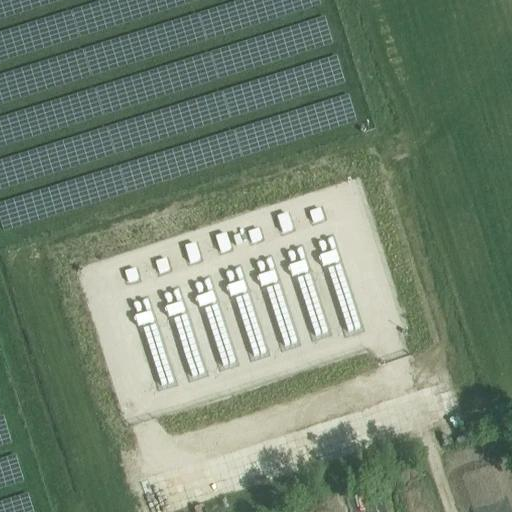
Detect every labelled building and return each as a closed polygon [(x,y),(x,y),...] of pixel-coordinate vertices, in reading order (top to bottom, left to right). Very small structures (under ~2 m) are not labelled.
[(320,211),(310,214),(313,223),(323,220),(320,211)] [(287,216),(277,219),(282,233),(292,230),(287,216)] [(251,243),(261,240),(258,231),(248,234),(251,243)] [(225,236),(215,239),(220,253),(230,250),(225,236)] [(184,249),(189,263),(199,260),(195,246),(184,249)] [(158,273),(169,270),(166,261),(155,264),(158,273)] [(124,274),(127,283),(138,280),(134,271),(124,274)] [(447,332),(443,302),(411,307),(416,336),(447,332)]
